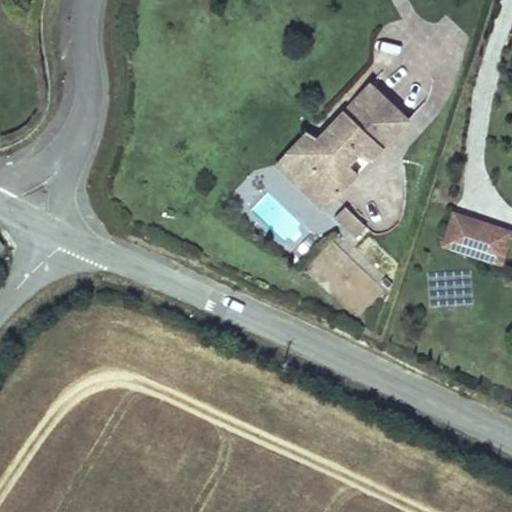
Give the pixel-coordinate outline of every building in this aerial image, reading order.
[(389,156),(416,126),(377,92),(335,139),(342,145),(336,152),(317,139),(308,169),(318,187),(312,195),(326,207),(341,191),(355,194),(373,174),(364,166),(375,154),(389,156)] [(308,169),(317,139),(287,172),(312,195),(318,187),(308,169)] [(335,216),(355,194),(341,191),(326,207),(335,216)] [(357,212),(365,219),(374,208),(367,201),(357,212)] [(374,208),(365,219),(376,229),(386,218),(374,208)] [(468,269),(480,237),(461,231),(449,263),(468,269)] [(507,282),(511,267),(511,248),(480,237),(468,269),(507,282)]
